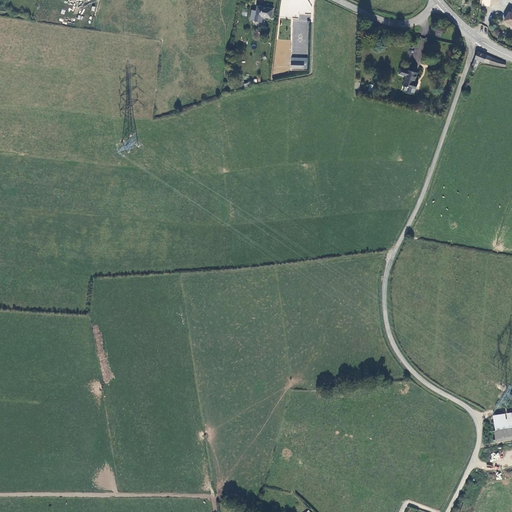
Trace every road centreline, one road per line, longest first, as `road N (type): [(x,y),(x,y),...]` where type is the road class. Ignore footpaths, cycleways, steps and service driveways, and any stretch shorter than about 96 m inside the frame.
road 1 (unclassified): [(446,511),(475,455),(478,423),(399,354),(384,295),(390,260),(422,195),(476,37)]
road 2 (track): [(0,495),(208,496),(215,511)]
